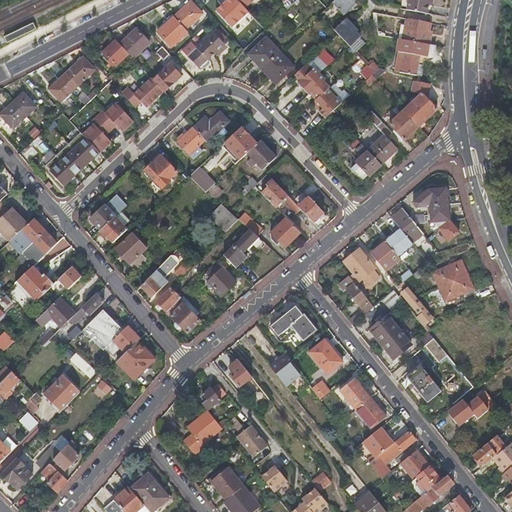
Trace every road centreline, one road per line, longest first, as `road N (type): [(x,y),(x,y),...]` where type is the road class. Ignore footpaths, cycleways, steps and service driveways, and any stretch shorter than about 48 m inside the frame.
road 1 (residential): [(59,218),(196,94),(229,88),(297,146),(359,220)]
road 2 (residential): [(489,511),(296,274)]
road 3 (residential): [(59,218),(187,365)]
road 4 (residential): [(0,73),(142,0)]
road 5 (residential): [(470,132),(446,141),(359,220)]
road 6 (tertiary): [(470,132),(511,269)]
road 7 (residential): [(296,274),(187,365)]
